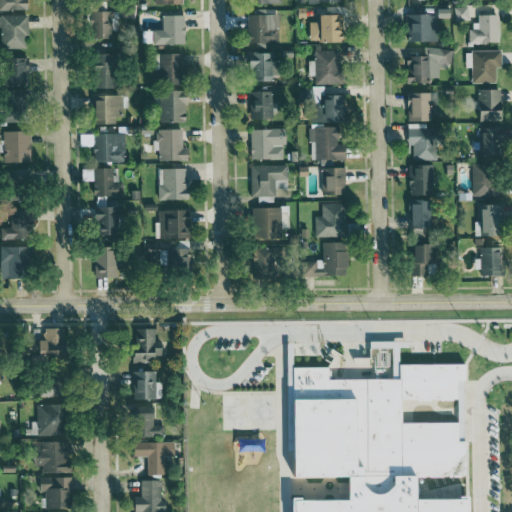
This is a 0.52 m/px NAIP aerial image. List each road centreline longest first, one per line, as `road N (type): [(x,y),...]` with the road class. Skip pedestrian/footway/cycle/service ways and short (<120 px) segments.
road 1 (tertiary): [(0,306),(511,302)]
road 2 (residential): [(57,0),(66,305)]
road 3 (residential): [(215,0),(220,305)]
road 4 (residential): [(375,0),(381,302)]
road 5 (residential): [(99,305),(101,511)]
